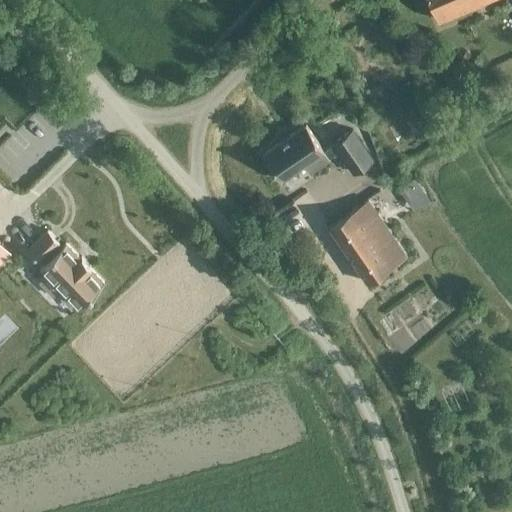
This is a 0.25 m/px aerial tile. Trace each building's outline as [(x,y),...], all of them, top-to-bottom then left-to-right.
[(430,0),(439,19),(482,0),(430,0)] [(305,124),(262,153),(280,180),(303,164),(309,172),(329,159),(328,157),(338,150),(352,171),(371,158),(351,129),(332,142),(333,143),(323,150),(305,124)] [(367,281),(406,254),(367,198),(329,225),(367,281)] [(47,230),(27,249),(39,261),(40,260),(43,263),(39,267),(46,274),(42,277),(39,280),(53,295),(60,288),(77,306),(103,282),(88,267),(90,265),(81,256),(79,257),(65,242),(61,246),(58,243),(59,241),(47,230)] [(0,240),(0,259),(9,250),(0,240)]
